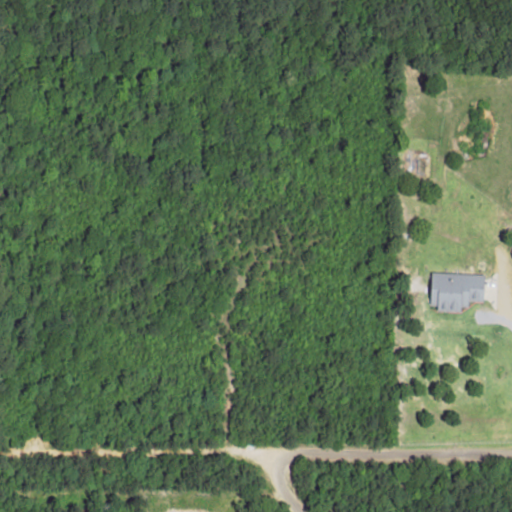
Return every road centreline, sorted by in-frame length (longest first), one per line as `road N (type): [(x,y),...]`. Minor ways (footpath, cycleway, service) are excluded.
road 1 (residential): [(375,479),(0,479)]
road 2 (residential): [(357,511),(375,479),(511,456)]
